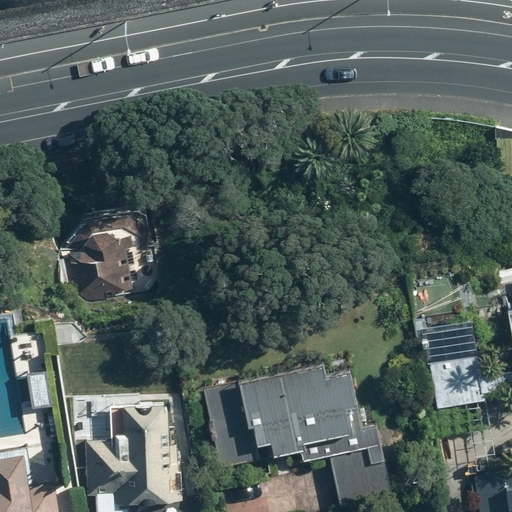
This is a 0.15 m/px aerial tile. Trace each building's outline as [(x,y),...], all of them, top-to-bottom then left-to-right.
[(511,173),(511,131),(499,132),(498,173),(511,173)] [(86,212),(61,245),(67,288),(99,299),(155,290),(141,204),(86,212)] [(484,397),(482,389),(511,383),(511,344),(428,360),(437,405),(484,397)] [(350,367),(326,372),(323,358),(204,383),(220,462),(306,444),(304,436),(326,432),(341,503),(393,492),(378,420),(362,424),(350,367)] [(183,496),(181,441),(169,441),(168,401),(125,402),(126,434),(87,436),(89,491),(114,490),(115,499),(183,496)] [(0,511),(60,511),(55,479),(29,483),(23,446),(0,449),(0,511)] [(511,504),(511,481),(507,482),(505,468),(473,473),(479,511),(505,511),(511,511),(511,504)]
